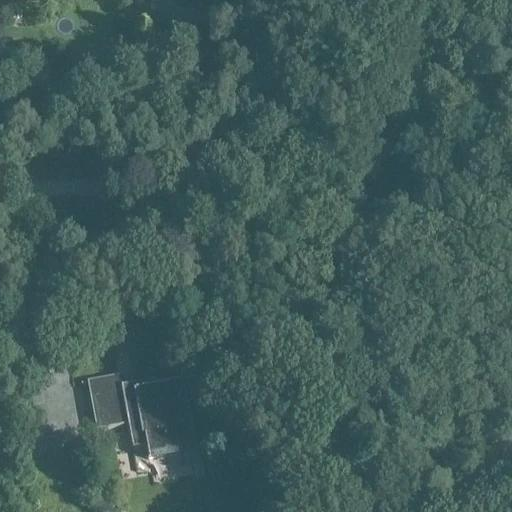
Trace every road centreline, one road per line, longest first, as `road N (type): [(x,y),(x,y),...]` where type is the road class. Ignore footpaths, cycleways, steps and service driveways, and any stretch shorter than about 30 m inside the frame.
road 1 (track): [(278,182),(332,511)]
road 2 (track): [(0,190),(278,182)]
road 3 (track): [(278,182),(511,102)]
road 4 (track): [(278,182),(245,0)]
